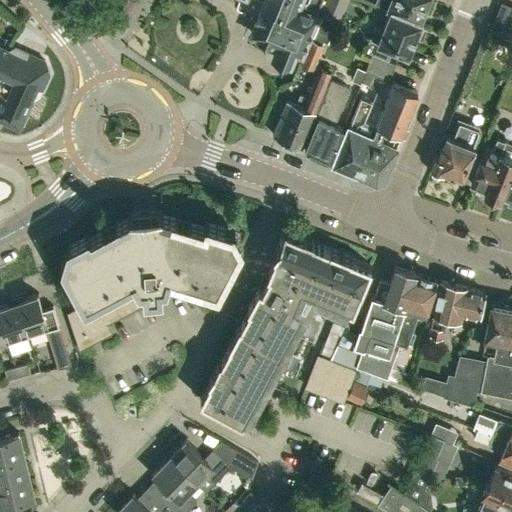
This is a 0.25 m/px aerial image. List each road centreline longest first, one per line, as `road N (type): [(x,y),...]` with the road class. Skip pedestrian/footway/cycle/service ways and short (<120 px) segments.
road 1 (tertiary): [(388,226),(154,141)]
road 2 (residential): [(388,226),(478,0)]
road 3 (residential): [(113,442),(104,414),(75,394),(0,405)]
road 4 (tertiary): [(0,239),(53,208),(101,158)]
road 5 (tertiary): [(511,264),(388,226)]
road 6 (tertiary): [(110,98),(91,60),(37,0)]
